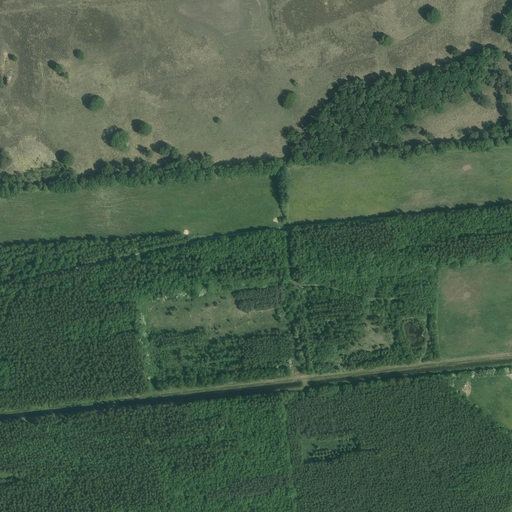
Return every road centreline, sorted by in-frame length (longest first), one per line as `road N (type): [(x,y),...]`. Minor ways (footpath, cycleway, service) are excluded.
road 1 (track): [(23,418),(511,354)]
road 2 (track): [(0,412),(305,377)]
